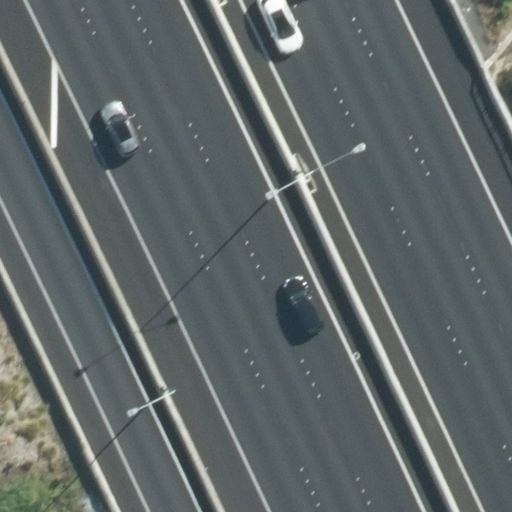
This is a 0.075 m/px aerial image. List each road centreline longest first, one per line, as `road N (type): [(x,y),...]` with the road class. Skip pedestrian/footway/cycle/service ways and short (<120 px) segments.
road 1 (motorway): [(361,511),(109,0)]
road 2 (motorway): [(314,0),(511,406)]
road 3 (motorway): [(177,511),(0,146)]
